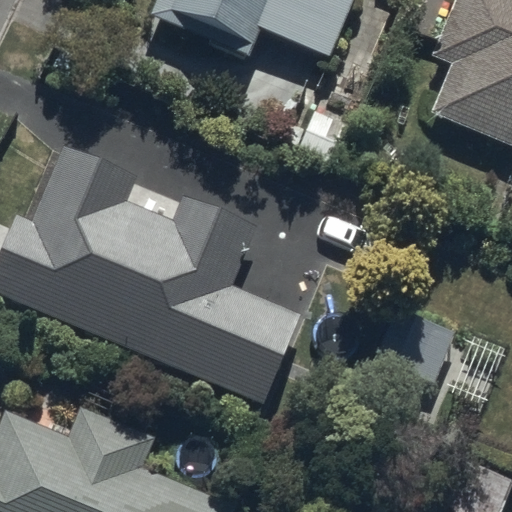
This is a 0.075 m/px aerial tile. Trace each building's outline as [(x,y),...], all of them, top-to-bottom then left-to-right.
[(145,0),(141,9),(245,57),(259,26),(320,55),(344,0),(145,0)] [(511,0),(452,0),(433,47),(448,53),(426,107),(511,142),(511,0)] [(332,169),(354,118),(311,99),(289,150),(332,169)] [(9,205),(0,228),(0,293),(263,400),(299,310),(229,281),(252,225),(179,195),(170,217),(128,200),(139,169),(60,139),(30,213),(9,205)] [(452,330),(407,310),(384,364),(429,383),(452,330)] [(147,427),(74,403),(63,430),(0,405),(0,511),(226,511),(233,496),(135,460),(147,427)] [(452,454),(427,511),(497,511),(511,478),(452,454)]
